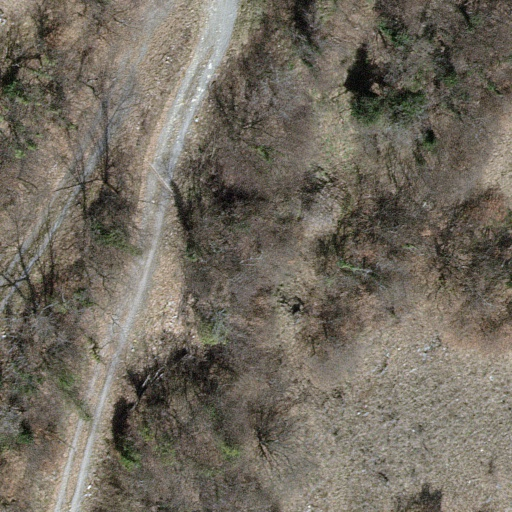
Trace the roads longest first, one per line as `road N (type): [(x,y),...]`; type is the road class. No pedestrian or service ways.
road 1 (track): [(61,511),(213,32),(213,0)]
road 2 (track): [(165,0),(0,276)]
